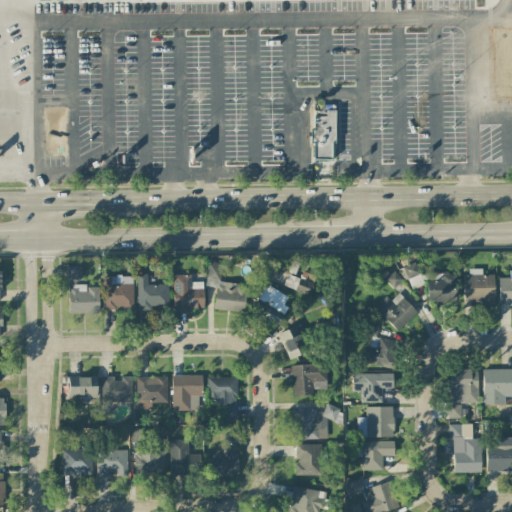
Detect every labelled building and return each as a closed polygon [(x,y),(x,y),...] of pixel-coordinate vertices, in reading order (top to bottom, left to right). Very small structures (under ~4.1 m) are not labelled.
[(511,29),(490,30),(492,98),(511,97),(511,29)] [(65,156),(65,130),(62,130),(63,110),(46,110),(45,155),(65,156)] [(333,111),(312,111),(312,160),(333,160),(333,111)] [(243,312),(246,285),(221,282),(223,263),(208,261),(206,287),(215,288),(213,309),(243,312)] [(423,281),(430,278),(428,274),(420,277),(415,262),(402,266),(410,289),(424,284),(423,281)] [(69,266),(69,278),(80,279),(80,267),(69,266)] [(494,274),(481,274),(481,269),(465,269),(464,303),(494,304),(494,274)] [(384,279),(392,288),(401,280),(393,271),(384,279)] [(426,280),(427,302),(456,301),(455,273),(434,274),(434,280),(426,280)] [(168,307),(167,284),(147,284),(147,274),(136,274),(137,310),(150,310),(150,307),(168,307)] [(190,274),(172,275),(173,309),(203,309),(203,282),(190,282),(190,274)] [(314,289),(310,274),(303,276),(293,278),(296,293),(314,289)] [(499,278),(498,305),(511,304),(511,274),(510,275),(510,278),(499,278)] [(102,310),(133,310),(132,276),(102,277),(102,310)] [(69,313),(98,313),(99,288),(85,287),(85,285),(69,284),(69,313)] [(289,297),(264,285),(257,300),(265,303),(258,319),(275,327),(289,297)] [(417,312),(397,294),(390,301),(385,296),(373,309),(398,332),(417,312)] [(374,338),(380,319),(369,316),(363,335),(374,338)] [(276,335),(287,360),(299,355),(296,349),(304,345),(295,326),(276,335)] [(364,347),(362,364),(393,368),(396,340),(377,338),(376,348),(364,347)] [(326,389),(325,364),(290,365),(291,395),(312,395),(312,389),(326,389)] [(504,405),(504,396),(511,396),(511,369),(483,369),(482,404),(504,405)] [(478,371),(450,370),(449,402),(477,403),(478,371)] [(392,374),(352,373),(352,391),(360,391),(360,402),(380,402),(380,390),(392,390),(392,374)] [(170,376),(171,410),(198,410),(197,397),(202,396),(201,375),(170,376)] [(96,386),(89,386),(89,376),(67,377),(67,397),(82,397),(82,401),(96,400),(96,386)] [(131,376),(120,377),(120,378),(100,378),(101,403),(131,402),(131,376)] [(166,377),(135,377),(136,409),(151,409),(151,403),(166,402),(166,377)] [(223,402),(224,421),(237,421),(235,377),(207,378),(207,403),(223,402)] [(460,404),(448,405),(448,419),(461,418),(460,404)] [(292,439),(317,439),(317,430),(326,430),(326,420),(336,420),(336,406),(324,407),(324,409),(291,409),(292,439)] [(365,407),(366,437),(393,437),(392,407),(365,407)] [(471,424),(451,424),(452,473),(481,472),(480,439),(471,439),(471,424)] [(237,475),(237,434),(223,434),(223,452),(207,452),(208,475),(237,475)] [(511,437),(486,438),(486,472),(511,471),(511,437)] [(187,440),(168,440),(169,473),(198,473),(198,454),(188,455),(187,440)] [(393,441),(360,442),(361,470),(382,470),(381,456),(393,456),(393,441)] [(296,476),(321,475),(320,444),(295,445),(296,476)] [(92,476),(91,449),(61,450),(61,473),(82,473),(82,476),(92,476)] [(126,450),(96,450),(96,477),(109,477),(109,474),(127,474),(126,450)] [(134,473),(165,472),(164,450),(133,450),(134,473)] [(383,511),(397,508),(389,482),(362,489),(359,479),(344,483),(348,497),(360,493),(365,511),(383,511)] [(318,511),(322,492),(292,486),(287,511),(318,511)]
